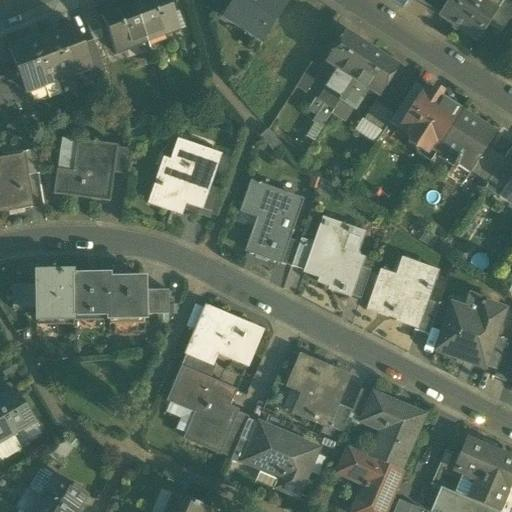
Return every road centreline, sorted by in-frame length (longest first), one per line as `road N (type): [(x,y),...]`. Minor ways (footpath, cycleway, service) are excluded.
road 1 (residential): [(0,247),(80,233),(141,243),(511,428)]
road 2 (residential): [(511,106),(347,0)]
